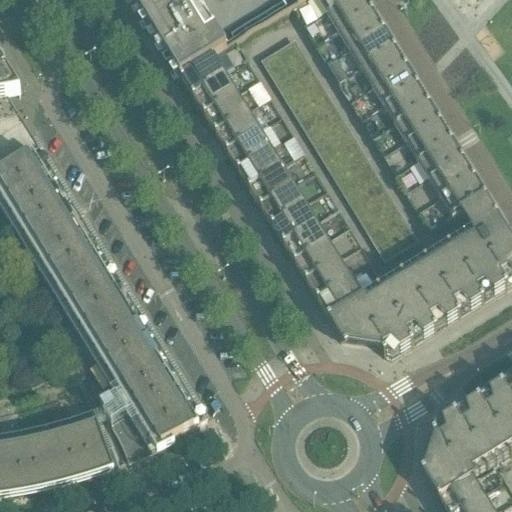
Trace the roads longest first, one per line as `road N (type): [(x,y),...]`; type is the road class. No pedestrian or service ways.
road 1 (unknown): [(511,211),(460,239),(438,240),(319,50),(301,28),(291,28),(275,41),(276,53),(384,233)]
road 2 (tertiary): [(319,408),(64,0)]
road 3 (residential): [(60,40),(47,103),(245,425),(246,455)]
road 4 (tertiary): [(60,40),(292,425)]
road 5 (residential): [(511,211),(381,0)]
road 6 (residential): [(371,446),(475,363)]
road 7 (residential): [(475,363),(411,383),(354,416)]
road 8 (residential): [(246,455),(140,511)]
